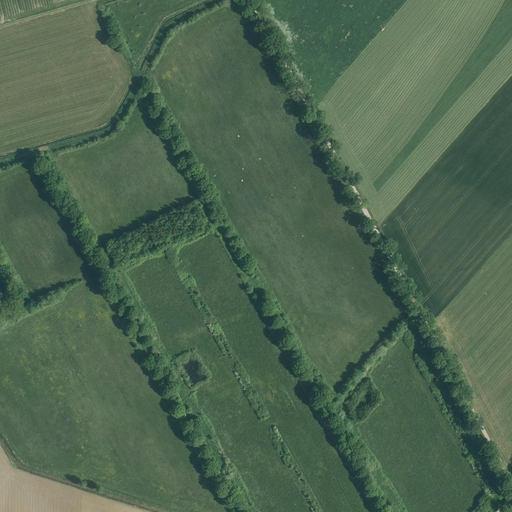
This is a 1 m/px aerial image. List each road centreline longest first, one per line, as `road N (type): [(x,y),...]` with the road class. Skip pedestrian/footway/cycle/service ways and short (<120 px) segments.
road 1 (track): [(511,482),(249,0)]
road 2 (track): [(0,164),(107,132),(172,25),(222,0)]
